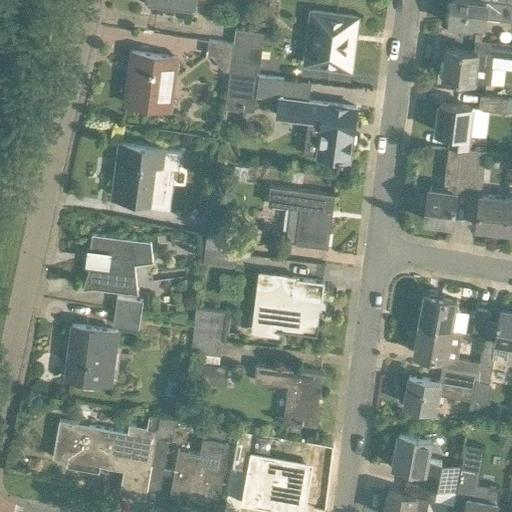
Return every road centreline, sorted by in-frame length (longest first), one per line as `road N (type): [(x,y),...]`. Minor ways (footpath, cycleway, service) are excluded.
road 1 (tertiary): [(0,398),(87,0)]
road 2 (residential): [(342,511),(377,249)]
road 3 (residential): [(377,249),(408,0)]
road 4 (residential): [(511,273),(377,249)]
